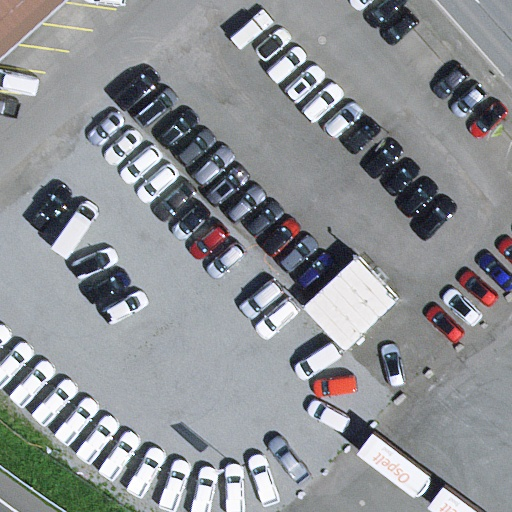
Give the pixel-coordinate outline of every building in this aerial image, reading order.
[(0,0),(0,69),(78,0),(0,0)] [(0,228),(0,381),(44,428),(224,256),(103,130),(0,228)] [(370,251),(313,298),(352,346),(409,299),(370,251)] [(105,431),(188,511),(292,511),(393,409),(257,276),(105,431)] [(118,487),(140,463),(102,430),(80,454),(118,487)]
